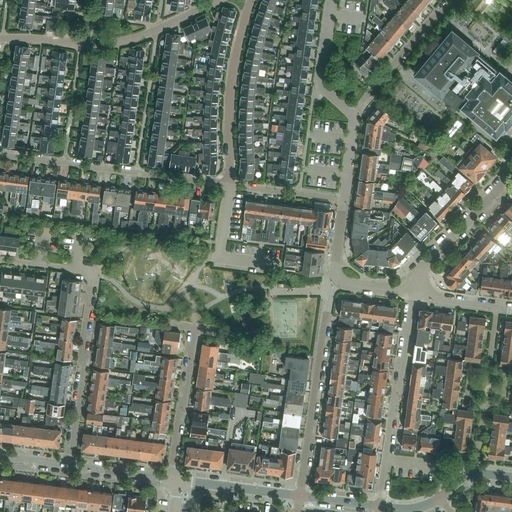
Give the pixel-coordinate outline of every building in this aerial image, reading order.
[(56,0),(55,6),(61,7),(73,9),(74,0),(56,0)] [(124,3),(101,0),(99,12),(112,14),(113,7),(123,8),(124,3)] [(190,0),(171,0),(171,7),(172,9),(179,10),(181,8),(181,7),(184,7),(185,3),(190,4),(190,0)] [(284,9),(274,6),(275,3),(276,0),(262,0),(261,5),(273,10),(273,11),(282,14),(284,9)] [(302,0),(302,5),(296,4),(295,9),(302,10),(302,9),(315,11),(317,0),(302,0)] [(392,16),(407,29),(412,24),(411,22),(412,20),(399,8),(388,0),(384,0),(383,3),(389,8),(392,9),(396,12),(392,16)] [(388,0),(399,8),(412,20),(414,18),(416,19),(421,13),(406,1),(402,5),(397,1),(396,0),(388,0)] [(420,0),(406,0),(406,1),(421,13),(426,8),(424,6),(426,4),(420,0)] [(499,10),(485,0),(470,0),(470,2),(469,3),(482,13),(487,6),(497,13),(499,10)] [(485,0),(499,10),(502,7),(492,0),(485,0)] [(45,9),(45,3),(36,2),(35,3),(23,2),(21,14),(34,16),(34,14),(35,7),(45,9)] [(149,20),(150,7),(128,4),(127,8),(136,9),(135,15),(139,16),(138,18),(149,20)] [(281,20),(271,17),(273,11),(273,10),(261,5),(257,17),(269,21),(269,23),(279,26),(281,20)] [(232,23),(235,11),(233,11),(234,9),(229,8),(229,9),(226,8),(225,9),(223,9),(221,13),(217,11),(214,19),(219,21),(219,20),(232,23)] [(302,9),(302,10),(301,17),(294,16),(294,17),(293,21),(300,22),(314,24),(315,11),(302,9)] [(44,16),(34,14),(34,16),(21,14),(19,26),(21,27),(21,28),(26,29),(26,27),(32,28),(33,20),(43,21),(44,16)] [(382,29),(379,32),(394,45),(399,39),(397,38),(399,36),(385,24),(381,20),(376,16),(375,16),(371,20),(382,29)] [(403,35),(407,29),(392,16),(392,17),(388,21),(384,17),(381,20),(385,24),(399,36),(401,34),(403,35)] [(277,31),(267,28),(269,23),(269,21),(257,17),(254,29),(266,32),(266,34),(275,37),(277,31)] [(57,19),(47,18),(46,30),(55,31),(57,19)] [(212,30),(211,30),(206,18),(197,22),(198,24),(196,25),(203,40),(208,37),(206,33),(212,30)] [(212,30),(212,31),(216,32),(228,35),(232,23),(219,20),(219,21),(217,27),(213,25),(211,30),(212,30)] [(300,22),(299,29),(293,28),(292,34),(298,35),(298,34),(312,36),(314,24),(300,22)] [(193,24),(184,28),(190,41),(196,38),(198,42),(203,40),(196,25),(193,26),(193,24)] [(274,42),(264,40),(266,34),(266,32),(254,29),(250,41),(263,44),(263,45),(279,49),(280,45),(274,44),(274,42)] [(375,37),(366,29),(365,34),(372,39),(386,51),(388,49),(389,50),(394,45),(379,32),(375,37)] [(511,81),(500,71),(499,71),(452,31),(416,75),(453,106),(452,107),(456,110),(457,108),(459,110),(462,107),(496,136),(504,126),(506,128),(511,122),(511,121),(511,81)] [(216,32),(214,40),(209,39),(208,45),(213,46),(213,45),(226,47),(228,35),(216,32)] [(185,43),(179,42),(180,36),(167,34),(165,46),(184,48),(185,43)] [(298,34),(298,35),(297,42),(291,41),(290,46),(296,47),(296,46),(310,48),(312,36),(298,34)] [(372,39),(365,34),(364,40),(369,44),(365,48),(366,49),(366,48),(379,59),(380,59),(381,60),(386,55),(384,53),(386,51),(372,39)] [(494,50),(493,51),(500,57),(501,56),(511,45),(511,43),(511,39),(506,35),(503,39),(494,50)] [(261,56),(260,57),(270,60),(270,59),(272,54),(262,51),(262,49),(263,45),(263,44),(250,41),(248,53),(261,56)] [(213,46),(211,53),(206,52),(205,58),(210,59),(211,57),(223,60),(226,47),(213,45),(213,46)] [(29,56),(30,50),(26,50),(26,48),(16,46),(15,59),(38,62),(39,55),(35,55),(35,57),(29,56)] [(177,60),(177,58),(178,53),(183,54),(184,48),(165,46),(164,58),(177,60)] [(296,46),(296,47),(295,54),(289,53),(288,59),(295,60),(295,59),(309,61),(310,48),(296,46)] [(362,57),(359,60),(356,63),(359,66),(359,67),(358,67),(357,68),(357,69),(365,76),(366,75),(370,69),(371,69),(372,70),(374,68),(378,63),(377,62),(379,59),(366,48),(366,49),(362,53),(367,57),(365,60),(362,57)] [(120,56),(120,61),(129,62),(142,64),(144,51),(134,50),(134,52),(130,51),(129,57),(120,56)] [(56,54),(52,53),(52,59),(45,58),(46,56),(42,56),(41,62),(65,66),(67,53),(57,52),(56,54)] [(269,65),(259,63),(260,57),(261,56),(248,53),(245,65),(258,67),(258,69),(268,71),(269,65)] [(114,74),(114,68),(105,67),(106,59),(106,58),(93,56),(91,69),(104,71),(104,72),(114,74)] [(210,59),(209,65),(199,64),(198,70),(208,71),(208,70),(221,72),(223,60),(211,57),(210,59)] [(186,65),(187,59),(177,58),(177,60),(164,58),(162,69),(175,71),(176,70),(177,63),(186,65)] [(13,71),(26,73),(27,66),(33,67),(33,69),(37,69),(37,68),(38,62),(15,59),(13,71)] [(295,59),(295,60),(294,66),(287,65),(286,71),(293,72),(293,71),(307,73),(309,61),(295,59)] [(65,66),(41,62),(39,70),(44,70),(44,68),(51,69),(50,76),(63,78),(65,66)] [(129,62),(128,70),(119,69),(118,74),(127,75),(127,74),(141,76),(142,64),(129,62)] [(268,77),(257,75),(257,72),(258,69),(258,67),(245,65),(244,77),(256,79),(256,81),(274,83),(275,79),(267,78),(268,77)] [(102,83),(102,85),(112,86),(113,80),(103,79),(104,72),(104,71),(91,69),(90,81),(102,83)] [(174,82),(175,75),(185,77),(186,71),(176,70),(175,71),(162,69),(160,81),(174,83),(174,82)] [(207,74),(207,78),(197,77),(196,83),(206,84),(206,82),(219,84),(221,72),(208,70),(208,71),(207,74)] [(11,83),(24,85),(25,78),(32,79),(31,81),(35,82),(36,74),(26,73),(13,71),(11,83)] [(293,72),(292,79),(285,78),(285,83),(291,84),(291,83),(305,85),(307,73),(293,71),(293,72)] [(127,74),(127,75),(126,82),(117,81),(116,87),(125,88),(126,86),(139,88),(141,76),(127,74)] [(39,75),(38,82),(42,83),(42,80),(50,81),(49,88),(49,89),(62,90),(63,78),(50,76),(39,75)] [(255,91),(255,93),(265,94),(266,88),(255,87),(256,81),(256,79),(244,77),(242,90),(255,91)] [(101,95),(100,97),(110,98),(111,93),(101,91),(102,85),(102,83),(90,81),(88,94),(101,95)] [(172,93),(173,87),(183,89),(184,83),(174,82),(174,83),(160,81),(159,93),(172,95),(172,93)] [(206,82),(206,84),(205,91),(195,90),(195,96),(205,97),(205,95),(218,96),(219,84),(206,82)] [(24,85),(11,83),(9,96),(22,97),(23,90),(30,91),(29,93),(34,94),(35,87),(24,85)] [(291,84),(290,91),(277,89),(276,94),(289,96),(303,97),(305,85),(291,83),(291,84)] [(126,86),(125,88),(125,94),(115,93),(114,99),(124,100),(124,99),(137,101),(139,88),(126,86)] [(37,87),(36,94),(40,95),(41,93),(48,94),(47,101),(60,103),(62,90),(49,89),(49,88),(37,87)] [(265,100),(254,99),(255,93),(255,91),(242,90),(241,102),(254,103),(254,104),(264,105),(265,100)] [(170,107),(171,105),(171,99),(181,100),(182,95),(172,93),(172,95),(159,93),(157,105),(170,107)] [(99,108),(99,109),(108,111),(109,105),(100,104),(100,97),(101,95),(88,94),(86,106),(99,108)] [(205,95),(205,97),(204,103),(194,103),(194,109),(204,109),(204,108),(217,109),(218,96),(205,95)] [(20,110),(21,103),(34,105),(34,99),(22,97),(9,96),(8,108),(20,110)] [(289,96),(288,103),(278,102),(277,107),(288,108),(302,110),(303,97),(289,96)] [(34,99),(34,105),(46,106),(45,113),(58,115),(60,103),(47,101),(34,99)] [(124,99),(124,100),(123,107),(113,105),(112,111),(122,113),(122,111),(135,113),(137,101),(124,99)] [(263,117),(264,111),(253,110),(254,104),(254,103),(241,102),(240,114),(253,115),(253,117),(263,117)] [(169,117),(170,111),(180,113),(181,107),(171,105),(170,107),(157,105),(155,117),(169,119),(169,117)] [(97,120),(97,121),(107,123),(107,117),(98,116),(99,109),(99,108),(86,106),(84,118),(97,120)] [(393,115),(391,116),(380,106),(379,107),(377,107),(375,110),(375,111),(372,115),(370,115),(368,118),(368,119),(367,120),(367,121),(384,124),(387,121),(397,124),(400,121),(393,115)] [(30,119),(31,111),(20,110),(8,108),(6,120),(18,122),(19,115),(26,116),(26,118),(30,119)] [(204,109),(204,116),(194,116),(193,122),(203,122),(203,121),(216,121),(217,109),(204,108),(204,109)] [(288,108),(287,115),(280,114),(280,119),(279,120),(286,121),(286,120),(300,122),(302,110),(288,108)] [(122,111),(122,113),(121,119),(111,118),(111,123),(120,125),(120,123),(134,125),(135,113),(122,111)] [(45,113),(34,112),(33,119),(37,120),(37,117),(44,118),(43,125),(56,127),(58,115),(45,113)] [(253,127),(253,129),(263,129),(263,123),(253,123),(253,118),(253,117),(253,115),(240,114),(240,127),(253,127)] [(167,130),(167,129),(168,123),(178,124),(179,118),(169,117),(169,119),(155,117),(154,129),(167,130)] [(95,134),(105,135),(106,129),(96,128),(97,121),(97,120),(84,118),(83,130),(95,132),(95,134)] [(24,130),(28,131),(29,123),(18,122),(6,120),(4,132),(17,134),(18,127),(24,128),(24,130)] [(286,120),(286,121),(285,126),(279,125),(278,127),(278,132),(284,133),(284,132),(298,134),(300,122),(286,120)] [(457,120),(454,124),(458,128),(460,129),(463,125),(457,120)] [(203,122),(203,129),(187,129),(187,135),(203,135),(203,134),(216,134),(216,121),(203,121),(203,122)] [(396,134),(390,133),(391,128),(384,124),(367,121),(367,123),(366,124),(365,127),(366,128),(365,133),(391,138),(391,137),(395,138),(395,137),(399,139),(401,137),(396,134)] [(119,131),(110,130),(109,136),(118,137),(119,136),(132,137),(134,125),(120,123),(120,125),(119,131)] [(43,125),(32,124),(31,131),(35,132),(36,130),(43,131),(42,138),(55,140),(56,127),(43,125)] [(263,135),(253,135),(253,129),(253,127),(240,127),(240,139),(253,139),(253,141),(263,140),(263,135)] [(165,142),(166,141),(166,134),(176,136),(177,130),(167,129),(167,130),(154,129),(152,140),(165,142)] [(95,132),(83,130),(81,143),(103,146),(104,141),(94,139),(95,134),(95,132)] [(2,145),(15,147),(16,140),(23,141),(22,143),(27,143),(28,136),(17,134),(4,132),(2,145)] [(284,132),(284,133),(283,140),(277,139),(276,145),(282,146),(283,145),(296,147),(298,134),(284,132)] [(364,146),(368,146),(380,148),(381,140),(394,142),(395,142),(399,142),(400,140),(399,139),(395,137),(395,138),(391,137),(391,138),(365,133),(365,139),(363,140),(363,143),(364,144),(364,146)] [(471,147),(466,153),(485,170),(485,169),(486,170),(492,164),(490,162),(495,157),(481,145),(485,140),(476,133),(470,140),(476,146),(473,149),(471,147)] [(203,134),(203,135),(203,136),(203,142),(193,142),(193,148),(203,148),(203,146),(216,146),(216,134),(203,134)] [(34,142),(41,143),(40,150),(53,152),(55,140),(42,138),(31,136),(30,144),(34,144),(34,142)] [(119,136),(118,137),(118,143),(108,141),(108,146),(130,150),(132,137),(119,136)] [(253,151),(253,153),(264,152),(264,146),(253,147),(253,143),(253,141),(253,139),(240,139),(241,152),(253,151)] [(164,153),(165,146),(170,147),(171,141),(166,141),(165,142),(152,140),(150,152),(164,154),(164,153)] [(424,140),(419,148),(428,152),(431,146),(424,140)] [(103,151),(103,146),(81,143),(79,155),(92,157),(93,150),(103,151)] [(283,145),(282,146),(281,152),(268,151),(268,156),(281,158),(281,157),(295,159),(296,147),(283,145)] [(128,162),(130,150),(108,146),(107,152),(116,153),(115,160),(116,160),(128,162)] [(203,146),(203,148),(204,153),(198,153),(199,159),(204,159),(204,158),(217,158),(216,146),(203,146)] [(380,148),(368,146),(364,146),(363,153),(367,153),(379,155),(381,156),(382,148),(380,148)] [(485,170),(466,153),(459,147),(455,152),(462,158),(457,164),(476,180),(478,181),(483,175),(481,174),(485,170)] [(179,150),(178,155),(172,154),(170,167),(182,169),(185,151),(179,150)] [(185,151),(182,169),(194,171),(196,157),(189,157),(190,151),(185,151)] [(260,165),(260,163),(260,158),(254,158),(254,156),(253,153),(253,151),(241,152),(241,164),(260,165)] [(149,164),(162,166),(163,159),(168,159),(169,153),(164,153),(164,154),(150,152),(149,164)] [(422,161),(413,159),(409,158),(403,156),(391,153),(389,165),(378,163),(379,155),(367,153),(363,153),(362,154),(361,156),(361,158),(362,160),(361,165),(377,168),(389,169),(415,172),(422,161)] [(469,180),(459,172),(460,171),(444,156),(439,161),(456,176),(451,181),(451,182),(452,182),(465,193),(466,192),(468,192),(470,190),(470,188),(471,187),(470,186),(473,184),(469,180)] [(281,157),(281,158),(280,165),(268,163),(268,168),(273,169),(273,168),(293,171),(295,159),(281,157)] [(204,159),(199,159),(198,164),(203,165),(203,167),(202,172),(215,174),(217,160),(217,158),(204,158),(204,159)] [(253,178),(253,173),(254,168),(263,170),(264,163),(260,163),(260,165),(241,164),(240,176),(253,178)] [(377,168),(361,165),(360,171),(359,172),(358,175),(359,176),(359,178),(375,180),(377,172),(388,173),(389,169),(377,168)] [(272,173),(278,174),(277,182),(291,184),(293,171),(273,168),(273,169),(272,173)] [(465,193),(452,182),(451,182),(451,181),(440,171),(437,174),(443,180),(448,185),(443,190),(456,202),(457,201),(459,201),(461,199),(461,197),(465,193)] [(8,174),(6,190),(12,191),(10,204),(14,205),(16,191),(18,175),(14,175),(12,173),(10,173),(9,174),(8,174)] [(18,175),(16,191),(22,192),(21,205),(25,206),(29,177),(24,176),(23,174),(21,174),(19,175),(18,175)] [(26,216),(30,217),(31,207),(33,194),(41,195),(44,179),(42,178),(41,177),(38,176),(37,178),(31,177),(26,216)] [(53,205),(57,180),(51,179),(49,178),(47,178),(46,179),(44,179),(41,195),(50,196),(49,204),(53,205)] [(67,198),(69,182),(68,182),(67,180),(64,180),(63,181),(58,181),(55,206),(60,206),(61,197),(67,198)] [(364,181),(359,180),(359,181),(357,183),(357,186),(358,187),(357,193),(383,196),(384,192),(374,191),(375,182),(364,181)] [(440,193),(435,198),(448,210),(448,211),(449,209),(451,210),(453,208),(453,206),(454,205),(456,202),(443,190),(433,180),(430,184),(440,193)] [(73,199),(72,208),(76,208),(80,183),(75,183),(76,181),(71,181),(71,182),(69,182),(67,198),(73,199)] [(80,209),(82,200),(88,201),(90,185),(88,185),(89,183),(84,183),(84,184),(80,183),(76,208),(80,209)] [(90,185),(88,201),(94,202),(91,224),(96,225),(97,225),(99,217),(99,213),(97,213),(100,191),(101,186),(97,186),(96,184),(93,184),(92,185),(90,185)] [(107,203),(115,204),(116,204),(118,188),(116,188),(115,187),(112,186),(111,188),(105,187),(102,210),(106,211),(107,203)] [(427,207),(436,216),(440,219),(441,218),(443,218),(445,216),(445,214),(448,210),(435,198),(427,191),(422,186),(419,189),(432,202),(427,207)] [(116,204),(115,204),(112,227),(117,228),(120,209),(118,207),(118,205),(129,206),(131,190),(118,188),(116,204)] [(138,191),(136,191),(135,196),(134,209),(141,210),(141,212),(139,213),(138,221),(129,220),(128,227),(142,229),(147,192),(143,192),(142,190),(139,190),(138,191)] [(147,230),(149,214),(147,212),(148,210),(155,211),(157,194),(155,193),(156,192),(151,191),(151,193),(147,192),(142,229),(147,230)] [(157,194),(155,211),(162,212),(161,214),(160,215),(157,231),(163,232),(167,195),(163,194),(163,193),(159,192),(159,194),(157,194)] [(383,196),(357,193),(356,198),(355,199),(355,202),(355,204),(355,205),(360,206),(372,208),(373,199),(382,201),(383,196)] [(168,213),(175,214),(178,196),(176,196),(175,195),(173,194),(171,196),(167,195),(163,232),(167,232),(169,217),(168,215),(168,213)] [(179,231),(181,215),(188,216),(189,202),(190,198),(188,197),(187,196),(184,195),(183,197),(181,196),(181,197),(178,196),(175,214),(173,230),(179,231)] [(401,195),(397,201),(409,212),(428,231),(431,227),(433,229),(432,229),(433,230),(434,229),(433,229),(438,224),(438,225),(439,224),(438,223),(438,224),(437,222),(433,218),(426,211),(422,215),(401,195)] [(198,216),(200,199),(191,198),(188,225),(197,226),(197,220),(198,220),(198,216)] [(202,217),(213,218),(215,201),(213,201),(212,200),(210,200),(208,200),(207,200),(206,202),(202,201),(200,216),(198,216),(198,220),(197,220),(197,226),(201,227),(202,217)] [(246,200),(246,205),(243,227),(247,228),(248,228),(252,228),(256,202),(251,201),(250,200),(248,200),(247,201),(246,200)] [(252,228),(255,229),(257,217),(263,218),(265,202),(261,201),(260,202),(256,202),(252,228)] [(397,201),(392,209),(401,218),(405,216),(409,212),(397,201)] [(265,202),(263,218),(268,219),(266,230),(271,230),(274,204),(270,204),(269,203),(265,202)] [(329,229),(330,222),(331,222),(331,218),(332,212),(330,212),(330,211),(329,211),(330,204),(317,202),(316,202),(315,203),(314,209),(313,209),(313,210),(311,209),(307,235),(307,236),(326,239),(329,239),(330,229),(329,229)] [(274,204),(271,230),(274,231),(275,220),(281,221),(283,204),(279,204),(278,205),(274,204)] [(283,204),(281,221),(286,221),(284,241),(288,242),(293,207),(288,206),(287,205),(283,204)] [(288,242),(287,245),(293,245),(294,233),(293,233),(294,223),(300,223),(302,207),(298,206),(297,207),(293,207),(288,242)] [(31,207),(30,217),(37,218),(38,208),(31,207)] [(302,207),(300,223),(305,224),(303,235),(307,235),(311,209),(307,209),(306,208),(302,207)] [(350,221),(376,225),(382,222),(383,219),(370,218),(371,210),(360,208),(355,207),(353,218),(351,217),(351,218),(353,218),(353,221),(350,221)] [(409,212),(405,216),(410,221),(413,221),(415,223),(409,228),(417,236),(420,239),(421,239),(422,240),(422,241),(423,241),(423,240),(427,236),(428,236),(428,235),(428,234),(427,235),(426,233),(428,231),(409,212)] [(511,236),(511,220),(504,213),(502,215),(501,213),(498,217),(499,218),(496,221),(511,236)] [(99,217),(97,225),(105,226),(106,218),(99,217)] [(350,224),(350,225),(352,225),(351,235),(367,236),(368,230),(375,230),(383,227),(383,222),(382,222),(376,225),(350,221),(350,222),(353,222),(353,224),(350,224)] [(488,230),(504,244),(509,239),(511,242),(511,236),(496,221),(493,225),(492,224),(488,227),(490,228),(488,230)] [(408,252),(418,242),(414,239),(406,231),(402,235),(397,230),(398,229),(394,225),(393,227),(392,238),(396,242),(397,242),(408,252)] [(0,235),(0,254),(7,255),(11,227),(6,227),(5,236),(0,235)] [(11,227),(7,255),(18,256),(20,238),(15,237),(16,228),(11,227)] [(251,234),(251,240),(260,241),(261,234),(255,233),(255,229),(252,228),(252,231),(251,234)] [(261,234),(260,241),(269,242),(270,232),(271,230),(266,230),(266,233),(261,232),(261,234)] [(270,232),(269,242),(278,244),(279,237),(275,236),(275,235),(273,233),(274,231),(271,230),(270,232)] [(506,261),(497,254),(497,253),(501,247),(485,233),(484,234),(483,233),(480,237),(481,238),(478,241),(500,262),(506,261)] [(369,242),(367,236),(351,235),(349,235),(349,236),(351,236),(355,252),(352,253),(352,254),(355,253),(355,256),(353,256),(353,257),(355,256),(356,258),(370,246),(375,242),(375,241),(377,240),(369,242)] [(307,237),(306,247),(325,250),(326,239),(307,236),(307,237)] [(375,242),(370,246),(356,258),(354,260),(355,260),(356,258),(362,263),(361,265),(363,264),(365,264),(364,266),(365,266),(365,264),(368,264),(368,266),(369,267),(369,264),(377,265),(378,256),(374,256),(374,248),(376,249),(376,247),(381,243),(381,242),(378,238),(377,240),(375,241),(375,242)] [(378,256),(377,265),(386,266),(385,268),(386,268),(386,266),(389,266),(389,268),(390,268),(390,266),(391,266),(388,258),(385,245),(388,240),(385,239),(381,242),(381,243),(376,247),(376,249),(374,248),(374,256),(378,256)] [(470,250),(474,253),(481,260),(487,254),(491,257),(489,259),(493,263),(500,262),(478,241),(475,245),(473,244),(470,247),(471,248),(470,250)] [(397,242),(396,242),(392,247),(389,243),(385,245),(388,258),(391,266),(392,268),(391,266),(398,262),(399,265),(400,264),(399,262),(408,252),(397,242)] [(305,256),(298,255),(297,260),(297,261),(323,264),(324,252),(306,250),(305,256)] [(470,250),(468,252),(472,255),(479,261),(480,262),(481,260),(474,253),(470,250)] [(479,261),(472,255),(468,252),(467,253),(465,253),(463,255),(464,257),(460,260),(471,270),(470,270),(477,276),(478,272),(474,269),(474,270),(472,268),(479,261)] [(466,282),(469,285),(472,283),(467,278),(468,277),(466,275),(470,270),(471,270),(460,260),(459,262),(457,261),(455,264),(456,266),(452,269),(466,282)] [(323,264),(297,261),(296,266),(303,267),(302,273),(321,276),(323,264)] [(482,276),(481,286),(480,290),(491,292),(493,278),(486,277),(487,268),(483,267),(482,276)] [(462,287),(466,282),(452,269),(451,271),(449,270),(447,272),(448,274),(446,276),(449,278),(446,282),(453,289),(455,287),(462,288),(462,287)] [(10,298),(14,272),(2,270),(0,285),(0,289),(6,290),(5,297),(10,298)] [(493,278),(491,292),(501,293),(504,270),(501,270),(499,278),(493,278)] [(504,270),(501,293),(501,294),(511,295),(511,293),(511,280),(507,279),(508,271),(504,270)] [(14,272),(10,298),(15,298),(16,291),(22,292),(25,274),(14,272)] [(25,274),(22,292),(29,293),(28,300),(33,301),(36,275),(25,274)] [(36,275),(33,301),(38,301),(39,294),(45,295),(48,277),(36,275)] [(62,290),(80,293),(82,281),(56,278),(55,283),(62,284),(62,290)] [(80,293),(62,290),(61,296),(54,295),(53,301),(79,304),(80,293)] [(79,304),(53,301),(47,300),(47,305),(52,306),(59,306),(58,313),(77,316),(79,304)] [(339,318),(338,324),(349,326),(353,301),(342,300),(339,316),(345,317),(345,319),(339,318)] [(349,326),(353,326),(354,318),(362,319),(361,319),(364,303),(353,301),(349,326)] [(366,325),(366,328),(370,329),(371,329),(372,326),(372,320),(374,304),(364,303),(361,319),(362,319),(368,320),(368,325),(366,325)] [(379,321),(378,326),(378,330),(382,330),(385,306),(374,304),(372,320),(379,321)] [(396,307),(385,306),(382,330),(393,332),(394,325),(387,324),(387,322),(394,323),(396,307)] [(18,310),(2,308),(0,307),(0,318),(20,321),(21,317),(17,316),(18,310)] [(432,312),(420,310),(418,327),(425,328),(425,330),(429,330),(430,327),(430,328),(432,312)] [(436,334),(435,339),(440,340),(443,313),(438,312),(437,311),(435,310),(434,312),(432,312),(430,328),(436,328),(435,334),(436,334)] [(452,330),(453,319),(454,315),(452,314),(452,313),(449,312),(448,314),(443,313),(440,340),(443,340),(444,336),(445,329),(452,330)] [(458,325),(484,329),(486,319),(470,317),(469,322),(458,321),(458,325)] [(0,328),(8,329),(8,330),(15,331),(15,325),(23,326),(24,322),(20,321),(0,318),(0,328)] [(76,320),(62,318),(61,324),(52,323),(51,327),(75,330),(76,320)] [(114,331),(129,332),(129,327),(100,323),(100,325),(99,326),(99,329),(99,330),(99,334),(113,336),(114,331)] [(469,331),(468,338),(482,340),(484,329),(458,325),(457,329),(469,331)] [(361,330),(338,326),(336,337),(351,340),(352,332),(361,334),(361,330)] [(75,330),(51,327),(50,331),(60,332),(59,338),(74,340),(75,330)] [(370,329),(366,328),(362,327),(361,330),(361,334),(360,341),(368,342),(369,336),(370,331),(370,329)] [(418,327),(418,328),(416,328),(416,333),(417,333),(416,339),(415,339),(415,342),(416,343),(416,344),(423,345),(422,349),(427,349),(429,330),(425,330),(425,328),(418,327)] [(29,338),(23,337),(7,335),(8,330),(8,329),(0,328),(0,338),(29,342),(29,338)] [(176,353),(177,351),(178,346),(179,346),(180,340),(181,339),(181,336),(180,334),(181,333),(165,331),(156,329),(154,340),(157,343),(164,344),(163,351),(176,353)] [(370,331),(369,336),(377,337),(376,343),(391,345),(393,334),(388,333),(370,331)] [(511,332),(505,331),(503,343),(511,344),(511,332)] [(135,349),(135,345),(122,343),(113,341),(113,336),(99,334),(98,338),(97,339),(97,341),(98,343),(97,344),(118,347),(127,348),(135,349)] [(0,348),(5,350),(6,344),(28,347),(29,342),(0,338),(0,348)] [(74,340),(59,338),(58,344),(41,341),(41,345),(42,346),(72,350),(74,340)] [(454,348),(458,349),(481,352),(482,340),(468,338),(467,346),(454,344),(454,348)] [(356,347),(360,347),(361,343),(336,339),(334,350),(350,352),(351,345),(356,346),(356,347)] [(438,349),(438,350),(442,350),(449,351),(450,345),(443,344),(443,343),(443,340),(440,340),(438,349)] [(150,352),(151,343),(138,342),(137,351),(150,352)] [(218,352),(219,345),(203,343),(203,345),(202,346),(202,349),(202,350),(202,354),(240,360),(242,349),(232,347),(231,354),(218,352)] [(368,354),(389,357),(390,352),(392,352),(392,347),(391,347),(391,345),(376,343),(375,343),(374,352),(368,351),(368,354)] [(511,344),(503,343),(502,354),(511,356),(511,344)] [(111,351),(118,352),(126,353),(127,348),(118,347),(97,344),(97,346),(96,347),(96,349),(97,351),(96,354),(111,356),(111,351)] [(414,360),(419,361),(425,362),(426,353),(432,354),(432,355),(441,356),(441,352),(438,352),(437,352),(434,351),(433,351),(427,350),(427,349),(422,349),(423,345),(416,344),(414,360)] [(42,346),(42,350),(51,351),(51,352),(57,353),(56,358),(71,360),(72,350),(42,346)] [(250,350),(249,355),(261,357),(262,350),(250,349),(250,350)] [(465,355),(464,360),(480,362),(481,352),(458,349),(457,354),(465,355)] [(5,358),(6,352),(0,350),(0,361),(15,364),(15,360),(5,358)] [(350,352),(334,350),(333,361),(358,364),(358,360),(349,359),(350,352)] [(383,368),(388,369),(388,367),(390,367),(390,362),(389,362),(389,357),(368,354),(366,354),(361,353),(360,359),(373,361),(372,367),(383,368)] [(111,356),(96,354),(95,358),(94,359),(94,362),(95,363),(94,365),(114,368),(115,361),(112,361),(112,358),(111,356)] [(227,368),(228,362),(240,364),(240,360),(202,354),(201,358),(200,359),(200,362),(201,363),(200,364),(216,367),(216,366),(227,368)] [(511,366),(511,356),(502,354),(501,354),(500,365),(511,366)] [(307,374),(309,359),(286,355),(284,368),(279,367),(278,373),(286,374),(286,372),(290,372),(289,378),(290,378),(306,381),(306,379),(307,378),(308,375),(307,374)] [(177,358),(161,356),(160,362),(150,361),(150,364),(150,365),(176,368),(176,366),(177,366),(177,365),(176,365),(176,364),(177,363),(178,360),(177,359),(177,358)] [(462,361),(448,359),(447,367),(436,365),(436,369),(461,373),(462,361)] [(15,364),(0,361),(0,371),(3,372),(4,366),(24,369),(23,375),(28,376),(30,366),(20,364),(15,364)] [(358,364),(333,361),(331,372),(347,374),(347,369),(353,369),(357,370),(358,364)] [(71,365),(66,364),(55,362),(54,368),(45,367),(45,366),(34,365),(33,369),(69,374),(69,371),(70,371),(71,365)] [(426,370),(427,363),(413,362),(413,364),(411,365),(411,367),(412,369),(412,373),(432,376),(432,371),(426,370)] [(215,373),(216,367),(200,364),(200,366),(199,367),(199,370),(199,371),(199,375),(223,379),(224,374),(215,373)] [(150,365),(149,369),(159,370),(158,376),(174,379),(174,377),(175,377),(176,374),(175,373),(175,372),(176,372),(176,371),(175,371),(175,369),(176,369),(176,368),(150,365)] [(43,375),(53,376),(52,382),(68,384),(69,378),(68,378),(69,374),(33,369),(33,374),(43,375)] [(109,371),(99,370),(94,369),(94,370),(93,371),(92,374),(93,375),(93,376),(92,376),(92,377),(93,377),(92,379),(92,378),(92,379),(118,383),(118,379),(108,378),(109,371)] [(371,375),(359,373),(358,379),(386,383),(387,378),(388,378),(389,373),(387,373),(387,371),(372,369),(371,375)] [(446,375),(445,382),(459,384),(461,373),(436,369),(435,374),(446,375)] [(3,372),(0,371),(0,382),(12,384),(24,386),(25,382),(3,379),(3,372)] [(330,382),(351,385),(352,379),(346,379),(347,374),(331,372),(330,382)] [(174,380),(174,379),(158,376),(157,382),(145,381),(145,375),(134,373),(133,383),(135,384),(135,383),(147,385),(173,389),(173,388),(173,386),(174,386),(173,384),(174,384),(175,381),(174,380)] [(430,387),(432,376),(412,373),(411,377),(409,378),(409,381),(410,382),(410,384),(424,386),(430,387)] [(198,384),(197,386),(213,388),(214,381),(234,384),(235,380),(223,379),(199,375),(198,379),(197,380),(197,383),(198,384)] [(286,385),(273,383),(273,388),(287,390),(304,392),(305,392),(305,391),(304,391),(304,388),(305,388),(305,387),(306,387),(307,382),(306,382),(306,381),(290,378),(289,378),(287,378),(286,385)] [(118,383),(92,379),(92,380),(92,382),(91,382),(91,383),(92,383),(92,384),(91,385),(90,388),(91,389),(91,390),(106,392),(107,386),(117,387),(118,383)] [(361,382),(370,383),(369,392),(384,394),(385,392),(386,392),(387,388),(385,387),(386,383),(358,379),(357,382),(361,382)] [(2,387),(11,388),(12,384),(0,382),(0,392),(1,393),(2,387)] [(67,390),(68,384),(52,382),(51,388),(32,385),(31,389),(66,394),(66,390),(67,390)] [(343,395),(344,388),(350,389),(356,390),(357,386),(351,385),(330,382),(328,393),(343,395)] [(433,388),(432,393),(458,396),(459,384),(445,382),(444,390),(433,388)] [(242,383),(240,392),(249,393),(250,384),(242,383)] [(408,389),(409,391),(409,395),(429,398),(430,393),(423,392),(424,386),(410,384),(410,385),(408,386),(408,389)] [(155,397),(166,399),(171,399),(171,398),(172,397),(173,394),(172,393),(172,392),(173,392),(172,392),(172,390),(173,390),(173,389),(147,385),(146,389),(156,391),(155,397)] [(211,395),(212,390),(197,388),(197,389),(196,390),(196,392),(196,393),(196,398),(231,403),(232,398),(227,398),(211,395)] [(31,393),(50,396),(49,402),(65,404),(66,404),(66,398),(65,398),(66,394),(31,389),(31,393)] [(106,392),(91,390),(91,391),(90,391),(89,394),(90,395),(90,396),(89,396),(89,397),(90,397),(90,399),(89,399),(89,400),(115,403),(115,399),(105,398),(106,392)] [(287,390),(286,396),(280,395),(279,396),(279,400),(302,403),(302,400),(303,401),(303,400),(303,399),(304,399),(305,394),(304,394),(304,392),(287,390)] [(233,406),(240,407),(242,393),(235,392),(233,406)] [(384,394),(369,392),(368,400),(362,399),(361,402),(383,405),(383,400),(385,401),(386,396),(384,396),(384,394)] [(242,393),(240,407),(246,408),(248,394),(242,393)] [(328,393),(327,404),(352,407),(353,401),(348,400),(348,402),(343,402),(343,395),(328,393)] [(443,398),(442,406),(456,408),(458,396),(432,393),(432,397),(443,398)] [(429,398),(409,395),(408,399),(406,400),(406,403),(407,404),(407,406),(421,408),(422,402),(428,403),(429,398)] [(19,398),(18,405),(26,406),(27,399),(19,398)] [(194,406),(194,408),(209,410),(210,404),(231,407),(231,403),(196,398),(195,402),(194,403),(194,405),(194,406)] [(46,413),(63,415),(63,413),(64,412),(65,410),(64,408),(65,404),(49,402),(27,399),(26,406),(25,412),(28,412),(33,413),(34,405),(47,407),(46,413)] [(171,401),(166,401),(155,399),(154,405),(144,404),(132,403),(131,406),(170,412),(170,411),(169,411),(170,409),(170,408),(170,407),(171,406),(171,404),(171,403),(171,401)] [(88,410),(93,411),(103,412),(104,406),(114,408),(115,403),(89,400),(89,401),(89,403),(88,402),(88,403),(89,403),(89,404),(88,405),(87,408),(88,409),(88,410)] [(302,403),(279,400),(278,403),(285,405),(284,412),(301,415),(301,413),(302,413),(303,408),(302,408),(302,407),(302,406),(301,406),(302,404),(302,403)] [(366,408),(366,415),(368,415),(381,417),(381,415),(383,415),(384,410),(382,410),(383,405),(361,402),(355,401),(354,407),(366,408)] [(340,417),(341,410),(347,410),(347,412),(351,413),(352,407),(327,404),(325,414),(340,417)] [(153,414),(152,420),(168,422),(168,421),(169,420),(169,417),(169,416),(169,415),(170,415),(169,415),(169,413),(170,413),(170,412),(131,406),(129,406),(129,410),(153,414)] [(406,417),(430,420),(431,416),(420,414),(421,408),(407,406),(407,408),(405,408),(405,411),(406,413),(406,417)] [(13,441),(15,424),(8,424),(10,408),(6,408),(5,415),(1,439),(7,440),(7,441),(10,441),(11,440),(13,441)] [(444,418),(472,422),(474,412),(458,409),(457,415),(444,413),(444,418)] [(27,418),(23,417),(22,425),(15,424),(13,441),(14,441),(15,442),(18,442),(19,441),(24,442),(27,424),(27,419),(27,420),(28,412),(25,412),(28,413),(27,418)] [(33,413),(28,412),(27,420),(27,419),(27,424),(24,442),(29,443),(30,444),(33,444),(34,443),(35,444),(38,427),(31,426),(31,420),(30,420),(31,413),(33,414),(33,413)] [(118,422),(118,416),(88,412),(87,416),(86,416),(86,419),(87,420),(86,422),(102,424),(103,420),(118,422)] [(209,414),(198,413),(194,412),(192,425),(207,427),(209,414)] [(301,415),(284,412),(283,419),(273,418),(273,422),(299,426),(298,425),(299,423),(300,423),(300,422),(299,422),(300,421),(301,422),(301,416),(300,416),(301,415)] [(325,414),(324,425),(349,429),(350,422),(345,422),(345,424),(339,423),(340,417),(325,414)] [(439,415),(432,414),(431,425),(419,433),(417,448),(419,449),(420,450),(423,451),(424,449),(428,450),(430,436),(431,428),(432,427),(433,427),(437,420),(438,417),(439,415)] [(492,424),(493,424),(511,426),(511,422),(508,422),(509,416),(493,414),(492,424)] [(45,428),(38,427),(35,444),(37,444),(38,445),(41,445),(42,444),(47,445),(51,416),(47,415),(45,428)] [(54,423),(62,424),(63,417),(51,416),(47,445),(51,446),(52,447),(55,447),(56,446),(58,447),(60,436),(61,435),(61,433),(61,432),(61,430),(53,429),(54,423)] [(409,429),(417,430),(418,430),(419,423),(426,424),(427,426),(429,424),(430,423),(430,420),(406,417),(405,421),(403,422),(403,425),(404,426),(404,427),(404,428),(409,429)] [(151,430),(162,431),(167,432),(167,431),(168,430),(168,427),(167,426),(167,425),(168,426),(168,425),(167,425),(168,423),(168,422),(152,420),(142,418),(141,423),(151,424),(151,430)] [(367,418),(366,424),(352,422),(351,428),(379,431),(380,426),(382,426),(382,423),(381,421),(381,419),(367,418)] [(472,422),(444,418),(443,422),(457,424),(456,431),(470,433),(472,422)] [(281,435),(297,437),(298,436),(299,436),(299,431),(298,430),(298,429),(299,429),(298,429),(298,426),(299,426),(273,422),(263,421),(262,424),(281,427),(280,434),(281,435)] [(511,430),(511,426),(493,424),(491,436),(505,438),(506,430),(511,430)] [(98,426),(93,425),(92,435),(85,434),(84,436),(83,437),(83,440),(84,441),(82,450),(84,450),(85,451),(88,451),(89,450),(94,451),(94,452),(98,426)] [(226,435),(227,430),(192,425),(191,429),(190,430),(190,433),(190,434),(190,436),(206,438),(207,432),(213,433),(213,434),(220,435),(221,434),(226,435)] [(339,438),(338,446),(346,447),(349,429),(324,425),(322,436),(337,438),(338,433),(344,434),(344,438),(339,438)] [(102,426),(98,426),(94,452),(95,452),(95,451),(100,452),(101,453),(103,453),(104,452),(106,453),(108,437),(109,430),(107,430),(106,436),(101,436),(102,426)] [(430,436),(428,450),(432,450),(433,452),(436,452),(437,451),(439,451),(441,435),(435,434),(436,428),(433,427),(432,427),(431,428),(430,436)] [(120,438),(121,429),(117,428),(115,438),(110,437),(108,437),(106,453),(108,453),(109,454),(112,454),(113,453),(118,454),(120,438)] [(351,428),(350,433),(365,435),(364,441),(373,443),(374,443),(378,443),(378,441),(380,441),(380,438),(379,436),(379,431),(351,428)] [(402,447),(415,448),(417,430),(409,429),(404,428),(403,440),(401,441),(400,443),(402,445),(402,447)] [(132,430),(127,429),(126,439),(120,438),(118,454),(120,454),(120,455),(123,456),(124,455),(128,455),(128,456),(132,430)] [(139,457),(141,441),(135,440),(136,431),(132,430),(128,456),(129,456),(133,456),(134,457),(136,457),(137,457),(139,457)] [(470,433),(456,431),(455,438),(443,437),(443,441),(448,442),(468,445),(470,433)] [(141,441),(139,457),(141,457),(142,458),(145,458),(146,458),(151,458),(150,459),(151,459),(154,433),(149,432),(148,442),(144,441),(141,441)] [(164,446),(165,444),(158,443),(158,438),(159,433),(154,433),(151,459),(151,458),(156,459),(157,460),(160,460),(161,460),(163,460),(164,451),(165,450),(165,447),(164,446)] [(297,437),(281,435),(280,434),(274,433),(274,438),(280,439),(279,446),(296,449),(296,448),(297,448),(298,443),(297,442),(297,441),(297,439),(298,439),(298,438),(298,437),(297,437)] [(505,438),(491,436),(489,448),(510,450),(510,451),(511,450),(511,445),(504,445),(505,438)] [(198,465),(201,449),(200,449),(202,442),(202,439),(190,437),(189,440),(196,441),(196,448),(188,447),(186,463),(187,463),(187,464),(195,465),(196,464),(198,464),(198,465)] [(373,443),(364,441),(363,451),(371,453),(373,453),(374,443),(373,443)] [(453,447),(452,453),(468,455),(469,445),(468,445),(448,442),(443,441),(442,446),(453,447)] [(201,449),(198,465),(207,467),(207,466),(209,466),(209,467),(210,467),(213,443),(208,443),(207,449),(201,449)] [(213,443),(210,467),(211,466),(213,466),(213,467),(220,468),(221,467),(222,467),(224,451),(217,450),(218,444),(213,443)] [(243,444),(232,443),(231,449),(228,468),(240,470),(243,444)] [(240,470),(251,472),(254,452),(255,446),(243,444),(240,470)] [(265,456),(258,455),(256,466),(256,471),(257,471),(257,472),(264,473),(264,472),(267,472),(269,457),(270,457),(271,445),(263,444),(262,449),(266,450),(265,456)] [(278,474),(279,469),(280,469),(281,468),(279,467),(280,459),(280,458),(281,450),(295,452),(296,449),(279,446),(271,445),(270,457),(269,457),(267,472),(268,473),(275,474),(275,473),(278,474)] [(334,454),(335,448),(321,446),(321,447),(320,447),(319,454),(320,454),(319,456),(345,460),(346,455),(343,455),(334,454)] [(510,450),(489,448),(489,447),(488,457),(503,459),(504,454),(509,455),(510,451),(510,450)] [(355,448),(353,448),(352,455),(358,456),(357,463),(375,465),(375,463),(376,458),(375,457),(375,454),(376,454),(376,453),(373,453),(371,453),(363,451),(360,451),(360,449),(355,448)] [(278,475),(284,475),(290,476),(290,477),(290,476),(292,475),(293,475),(293,474),(292,474),(293,469),(294,468),(293,468),(295,452),(281,450),(280,458),(280,459),(279,467),(281,468),(280,469),(279,469),(278,474),(278,475)] [(318,459),(317,466),(318,466),(318,467),(332,469),(333,464),(340,465),(345,465),(345,460),(319,456),(319,459),(318,459)] [(357,463),(356,469),(349,468),(348,473),(350,473),(373,476),(372,476),(372,473),(374,472),(374,467),(375,467),(375,465),(357,463)] [(346,473),(346,470),(339,470),(332,469),(318,467),(317,471),(316,471),(315,478),(316,478),(316,480),(325,481),(324,482),(330,482),(330,481),(332,482),(332,481),(345,483),(346,473)] [(348,473),(347,484),(372,487),(372,481),(372,480),(372,476),(373,476),(350,473),(348,473)] [(5,504),(10,505),(13,480),(12,480),(12,481),(10,481),(10,480),(2,479),(0,491),(0,495),(6,496),(5,504)] [(15,497),(22,498),(24,481),(15,480),(15,481),(13,481),(14,480),(13,480),(10,505),(14,506),(15,497)] [(27,507),(32,508),(35,483),(34,483),(34,484),(32,484),(32,483),(24,481),(22,498),(28,499),(27,507)] [(38,500),(44,501),(46,484),(38,483),(37,484),(35,484),(36,483),(35,483),(32,508),(37,508),(38,500)] [(49,510),(54,510),(57,486),(56,487),(54,486),(55,485),(46,484),(44,501),(50,502),(49,510)] [(60,503),(66,503),(68,487),(60,486),(60,487),(58,487),(58,486),(57,486),(54,510),(59,511),(60,503)] [(77,488),(68,487),(66,503),(73,504),(71,511),(76,511),(79,489),(79,488),(78,489),(76,489),(77,488)] [(81,511),(82,506),(88,506),(90,490),(82,489),(82,490),(80,490),(80,489),(79,489),(76,511),(81,511)] [(98,511),(100,508),(99,508),(101,491),(101,492),(99,492),(99,491),(90,490),(88,506),(95,507),(94,511),(98,511)] [(105,511),(110,511),(113,493),(112,493),(112,494),(110,493),(110,492),(101,491),(99,508),(100,508),(106,508),(105,511)] [(475,511),(486,511),(487,509),(490,510),(492,494),(486,493),(481,493),(478,492),(478,495),(477,501),(476,501),(474,509),(476,509),(475,511)] [(115,493),(114,498),(112,508),(127,510),(144,511),(145,511),(145,510),(144,510),(145,508),(146,508),(147,497),(115,493)] [(500,511),(503,495),(502,495),(502,496),(500,495),(500,494),(492,493),(492,494),(490,510),(495,510),(494,511),(500,511)] [(503,511),(507,511),(510,511),(511,504),(511,495),(505,495),(505,496),(503,496),(503,495),(500,511),(503,511)]
